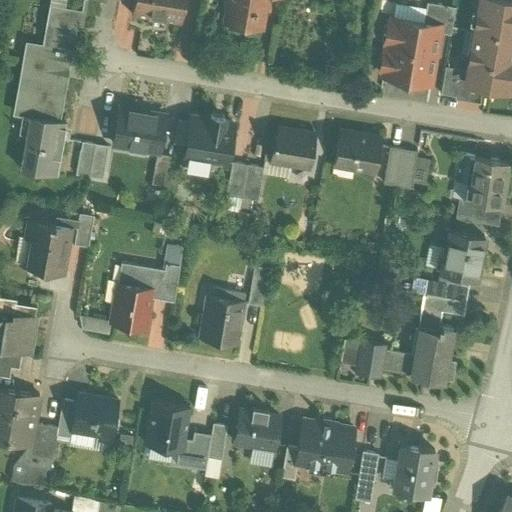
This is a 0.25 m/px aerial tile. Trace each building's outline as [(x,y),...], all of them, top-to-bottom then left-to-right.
[(50,0),(43,47),(56,49),(56,47),(64,49),(63,52),(71,53),(76,28),(82,29),(86,0),(50,0)] [(134,0),(132,15),(149,18),(149,19),(164,22),(164,20),(181,23),(184,0),(134,0)] [(229,0),(228,5),(226,21),(261,27),(266,0),(229,0)] [(511,0),(482,0),(481,11),(477,14),(474,31),(511,37),(511,0)] [(455,7),(427,2),(424,22),(440,25),(439,33),(451,35),(452,28),(452,27),(455,7)] [(424,22),(393,17),(392,23),(388,22),(380,69),(384,70),(383,76),(430,84),(439,33),(440,25),(424,22)] [(511,37),(474,31),(452,27),(452,28),(474,32),(467,70),(467,72),(466,78),(492,83),(491,87),(508,89),(509,85),(511,85),(511,37)] [(43,47),(26,44),(24,59),(61,66),(59,80),(66,81),(71,53),(63,52),(64,49),(56,47),(56,49),(43,47)] [(61,66),(24,59),(21,74),(58,81),(59,80),(61,66)] [(467,70),(445,67),(441,94),(455,97),(460,71),(467,72),(467,70)] [(58,81),(21,74),(14,113),(30,115),(59,121),(66,81),(59,80),(58,81)] [(166,115),(119,107),(113,143),(160,151),(166,115)] [(59,121),(30,115),(20,169),(57,175),(66,122),(59,121)] [(234,124),(192,117),(185,158),(227,165),(234,124)] [(317,134),(278,128),(276,142),(273,142),(270,161),(311,168),(317,134)] [(381,137),(340,130),(334,165),(375,172),(381,137)] [(95,144),(83,142),(77,175),(90,177),(95,144)] [(108,146),(95,144),(90,177),(103,179),(108,146)] [(403,149),(390,147),(383,183),(396,185),(403,149)] [(417,151),(403,149),(396,185),(410,188),(417,151)] [(167,184),(169,154),(155,153),(153,183),(167,184)] [(510,161),(475,156),(471,182),(466,181),(463,200),(503,205),(510,161)] [(248,165),(232,162),(226,196),(242,199),(248,165)] [(264,167),(248,165),(242,199),(258,202),(264,167)] [(94,215),(79,213),(74,246),(89,248),(94,215)] [(49,222),(48,223),(30,220),(27,238),(31,238),(26,264),(22,264),(22,265),(44,269),(43,271),(62,274),(65,259),(64,259),(66,244),(68,245),(71,227),(57,225),(57,224),(49,222)] [(485,237),(449,230),(441,270),(476,277),(485,237)] [(165,269),(122,262),(118,283),(117,282),(110,322),(145,328),(150,297),(160,298),(165,269)] [(180,266),(166,263),(165,269),(160,298),(174,300),(180,266)] [(269,277),(253,274),(248,304),(264,306),(269,277)] [(469,286),(426,279),(424,294),(466,301),(469,286)] [(245,292),(209,286),(204,318),(203,318),(200,333),(201,333),(201,337),(236,343),(245,292)] [(424,294),(421,308),(464,315),(466,301),(424,294)] [(17,298),(0,295),(0,348),(2,349),(22,352),(31,354),(35,327),(33,327),(37,306),(16,302),(17,298)] [(418,326),(413,353),(385,349),(386,343),(361,338),(361,340),(344,337),(340,361),(356,364),(355,372),(370,374),(371,368),(381,369),(381,368),(452,380),(455,361),(449,359),(454,328),(439,325),(438,329),(418,326)] [(22,352),(2,349),(2,354),(0,353),(0,375),(10,378),(11,367),(19,368),(22,352)] [(39,395),(0,388),(0,439),(30,445),(39,395)] [(118,400),(77,393),(76,401),(71,430),(72,430),(100,435),(99,440),(112,441),(118,400)] [(76,401),(63,399),(58,427),(57,435),(71,436),(72,430),(71,430),(76,401)] [(200,408),(159,401),(154,434),(195,441),(200,408)] [(279,415),(240,408),(235,435),(249,437),(248,445),(273,449),(279,415)] [(152,413),(138,411),(132,445),(146,448),(152,413)] [(354,428),(303,419),(296,463),(347,472),(354,428)] [(227,425),(213,423),(207,456),(222,458),(227,425)] [(58,427),(44,424),(39,456),(53,458),(57,435),(58,427)] [(434,450),(401,444),(394,487),(427,493),(429,480),(434,481),(437,465),(432,464),(434,450)] [(378,453),(362,451),(357,484),(373,487),(378,453)] [(373,487),(357,484),(354,499),(370,502),(373,487)] [(97,511),(99,500),(74,494),(71,511),(97,511)] [(511,511),(511,494),(510,495),(507,494),(498,511),(511,511)] [(51,504),(17,498),(15,511),(64,511),(50,510),(51,504)]
